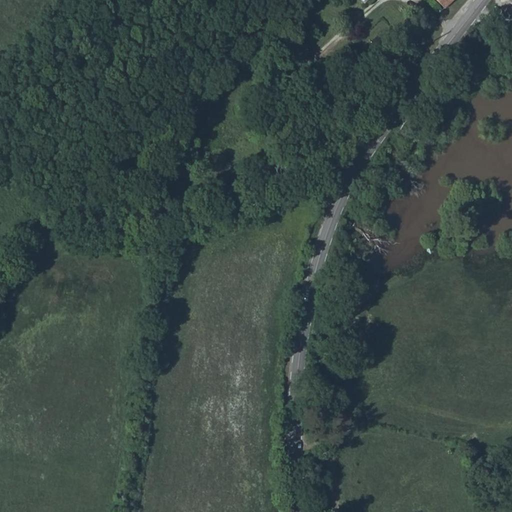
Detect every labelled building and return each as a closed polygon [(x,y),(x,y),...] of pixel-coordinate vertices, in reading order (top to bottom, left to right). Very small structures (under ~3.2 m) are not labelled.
[(431,21),(440,13),(439,10),(435,7),(427,15),(431,21)] [(309,72),(314,79),(318,75),(313,69),(309,72)] [(270,98),(275,103),(281,98),(274,90),(271,93),(273,96),(270,98)] [(186,98),(190,102),(198,95),(194,91),(186,98)] [(240,107),(246,113),(253,107),(245,99),(241,103),(243,105),(240,107)]
